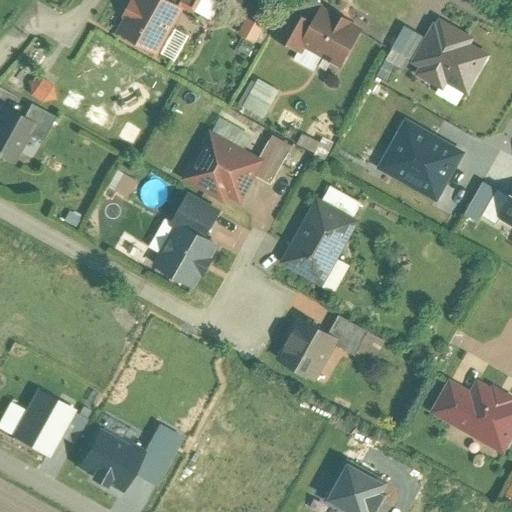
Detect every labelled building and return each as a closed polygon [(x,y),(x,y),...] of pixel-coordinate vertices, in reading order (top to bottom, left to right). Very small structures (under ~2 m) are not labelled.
[(165,0),(139,0),(121,32),(156,51),(157,50),(171,25),(180,8),(165,0)] [(165,0),(180,8),(183,4),(194,10),(199,0),(165,0)] [(199,0),(194,10),(204,16),(213,0),(199,0)] [(297,0),(292,10),(316,23),(322,10),(325,5),(316,0),(297,0)] [(304,43),(316,23),(292,10),(277,39),(300,52),(304,43)] [(363,32),(322,10),(316,23),(304,43),(325,54),(345,65),(363,32)] [(428,38),(415,61),(424,66),(420,74),(441,86),(446,78),(468,90),(486,56),(467,45),(471,38),(440,22),(437,29),(434,27),(428,38)] [(250,23),(246,41),(258,44),(262,26),(250,23)] [(171,25),(157,50),(174,60),(188,35),(171,25)] [(412,59),(415,61),(428,38),(405,25),(392,48),(412,59)] [(325,54),(304,43),(300,52),(295,60),(315,71),(325,54)] [(412,59),(392,48),(377,77),(387,83),(397,65),(406,70),(412,59)] [(39,78),(29,94),(46,105),(57,89),(39,78)] [(468,90),(446,78),(441,86),(438,92),(460,104),(468,90)] [(259,79),(251,93),(273,105),(281,91),(259,79)] [(251,93),(244,107),(266,119),(273,105),(251,93)] [(31,104),(23,118),(32,124),(27,132),(42,141),(55,117),(31,104)] [(23,118),(4,107),(0,113),(0,156),(11,162),(27,132),(32,124),(23,118)] [(461,149),(409,121),(385,164),(437,192),(461,149)] [(258,161),(211,135),(187,178),(224,198),(228,191),(240,197),(252,175),(260,162),(258,161)] [(260,162),(252,175),(272,186),(294,147),(273,135),(258,161),(260,162)] [(301,136),(297,147),(326,158),(331,144),(321,141),(320,143),(301,136)] [(114,172),(107,190),(128,198),(135,181),(114,172)] [(484,216),(498,190),(483,182),(465,215),(479,223),(484,216)] [(322,203),(353,221),(363,205),(331,187),(322,203)] [(501,219),(511,199),(511,197),(498,190),(484,216),(498,224),(501,219)] [(181,223),(207,238),(220,214),(187,196),(172,223),(179,227),(181,223)] [(511,199),(501,219),(511,225),(511,199)] [(319,202),(285,262),(322,283),(356,223),(353,221),(322,203),(319,202)] [(207,238),(181,223),(179,227),(157,266),(192,286),(216,243),(207,238)] [(114,347),(133,313),(95,292),(76,325),(114,347)] [(340,315),(329,334),(337,339),(335,343),(356,355),(369,332),(340,315)] [(302,319),(280,359),(315,379),(335,343),(337,339),(329,334),(302,319)] [(450,382),(433,412),(504,451),(511,436),(511,401),(478,382),(472,394),(450,382)] [(12,434),(51,455),(60,437),(74,412),(76,408),(37,388),(26,409),(12,434)] [(0,417),(0,427),(12,434),(26,409),(9,400),(0,417)] [(74,412),(60,437),(74,444),(87,419),(74,412)] [(144,452),(133,472),(155,485),(182,435),(160,423),(144,452)] [(144,452),(97,426),(75,465),(122,491),(133,472),(144,452)] [(369,446),(358,467),(383,480),(394,459),(369,446)] [(358,467),(346,460),(324,500),(345,511),(370,511),(386,482),(383,480),(358,467)]
